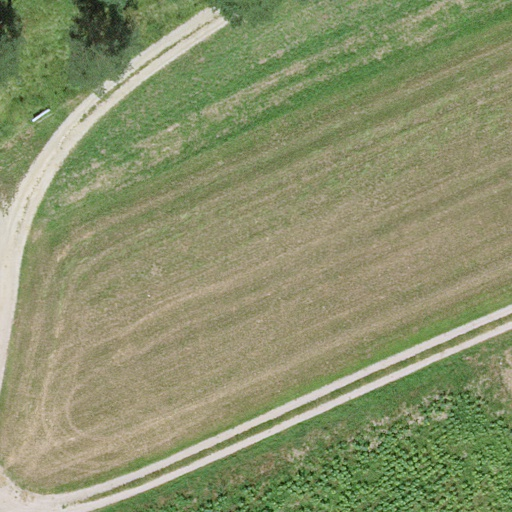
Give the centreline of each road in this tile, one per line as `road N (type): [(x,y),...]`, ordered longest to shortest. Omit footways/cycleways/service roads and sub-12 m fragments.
road 1 (track): [(0,511),(125,494),(511,318)]
road 2 (track): [(0,289),(6,234),(40,169),(86,109),(236,0)]
